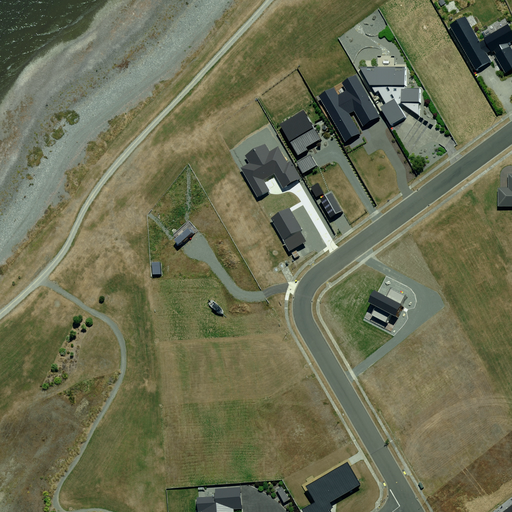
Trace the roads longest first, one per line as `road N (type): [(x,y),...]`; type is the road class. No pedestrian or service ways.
road 1 (residential): [(306,325),(307,284),(511,132)]
road 2 (residential): [(306,325),(406,501)]
